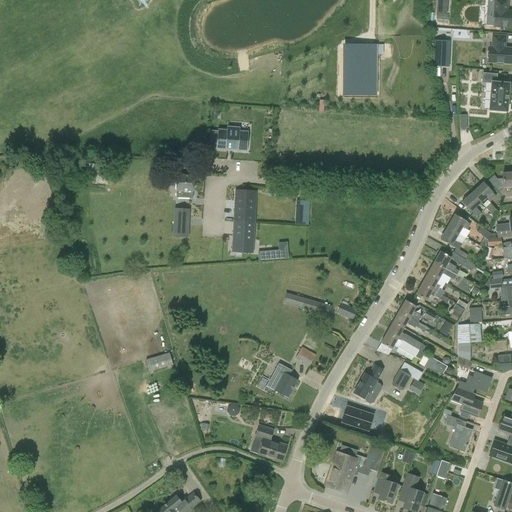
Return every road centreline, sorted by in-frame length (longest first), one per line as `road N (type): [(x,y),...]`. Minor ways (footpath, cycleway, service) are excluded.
road 1 (unclassified): [(292,477),(323,398),(410,258),(437,190),(457,163),(511,132)]
road 2 (unclassified): [(292,477),(217,448),(99,511)]
road 3 (residential): [(455,511),(503,376),(511,373)]
